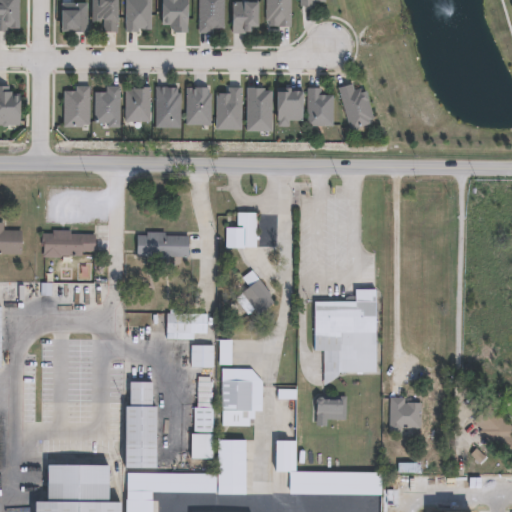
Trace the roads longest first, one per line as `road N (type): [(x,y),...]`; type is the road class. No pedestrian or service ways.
road 1 (tertiary): [(0,164),(511,170)]
road 2 (residential): [(0,58),(299,60),(333,42)]
road 3 (residential): [(43,165),(41,0)]
